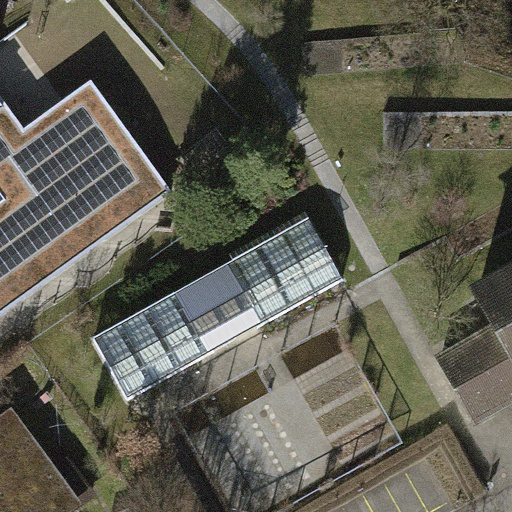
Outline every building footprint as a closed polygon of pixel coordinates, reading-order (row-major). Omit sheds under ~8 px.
[(0,315),(167,194),(90,88),(21,137),(0,108),(0,315)] [(92,340),(125,401),(342,283),(309,222),(92,340)] [(511,275),(466,302),(481,328),(511,383),(511,275)] [(511,383),(481,328),(431,357),(476,436),(511,415),(511,383)] [(16,425),(0,436),(0,511),(100,511),(104,510),(68,458),(48,472),(16,425)] [(175,511),(203,511),(175,460),(153,472),(175,511)]
